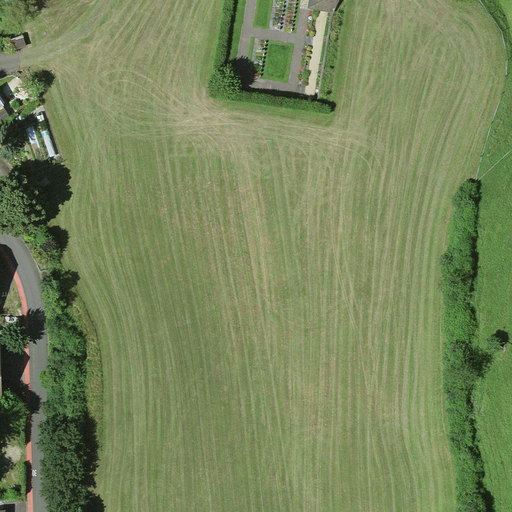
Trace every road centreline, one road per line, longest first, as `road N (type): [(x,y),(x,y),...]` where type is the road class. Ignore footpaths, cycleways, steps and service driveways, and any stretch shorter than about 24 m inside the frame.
road 1 (residential): [(0,233),(30,277),(45,511)]
road 2 (track): [(0,64),(56,53),(83,36),(108,0)]
